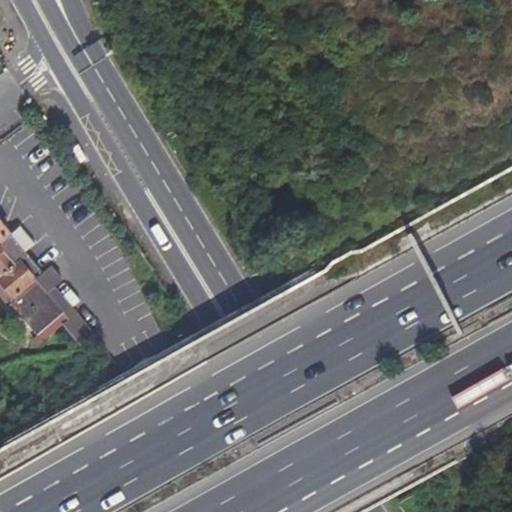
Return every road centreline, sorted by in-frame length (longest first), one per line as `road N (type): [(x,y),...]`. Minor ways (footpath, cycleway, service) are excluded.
road 1 (primary): [(23,0),(325,511)]
road 2 (trunk): [(511,251),(42,511)]
road 3 (primary): [(362,511),(90,78)]
road 4 (trunk): [(236,511),(511,357)]
road 5 (unknown): [(8,164),(122,322)]
